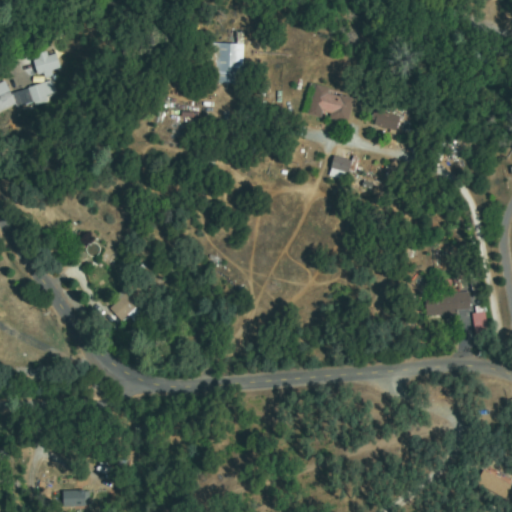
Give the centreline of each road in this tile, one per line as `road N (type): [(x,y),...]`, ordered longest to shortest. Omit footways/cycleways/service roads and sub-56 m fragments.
road 1 (residential): [(511,385),(120,391),(0,211)]
road 2 (residential): [(494,383),(477,232),(411,143)]
road 3 (residential): [(120,391),(0,407)]
